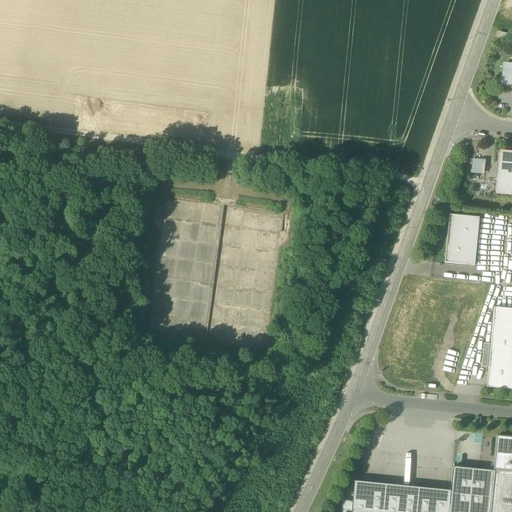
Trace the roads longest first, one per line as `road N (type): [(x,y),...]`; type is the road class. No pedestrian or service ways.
road 1 (track): [(0,124),(425,184)]
road 2 (residential): [(353,398),(448,124)]
road 3 (residential): [(511,415),(353,398)]
road 4 (residential): [(448,124),(491,0)]
road 5 (residential): [(300,511),(353,398)]
